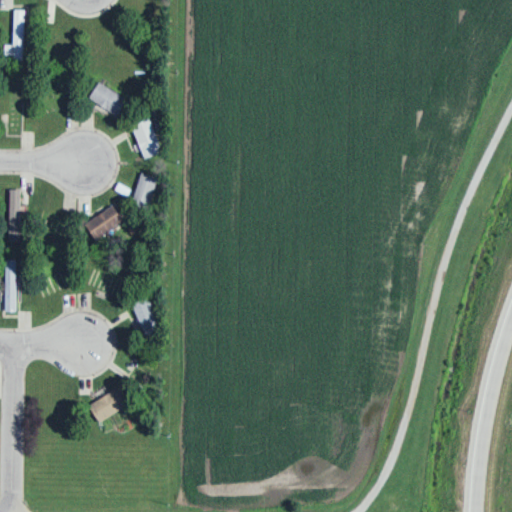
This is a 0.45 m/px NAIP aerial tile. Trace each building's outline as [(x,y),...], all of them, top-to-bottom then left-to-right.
[(28,57),(28,7),(15,7),(15,57),(28,57)] [(10,130),(24,130),(24,77),(10,77),(10,130)] [(92,96),(121,114),(132,97),(102,79),(92,96)] [(24,186),(12,186),(12,238),(24,238),(24,186)] [(88,222),(99,237),(126,216),(116,202),(88,222)] [(5,317),(6,266),(20,267),(20,318),(5,317)] [(136,299),(144,334),(161,330),(152,295),(136,299)] [(93,402),(103,419),(133,401),(122,384),(93,402)]
